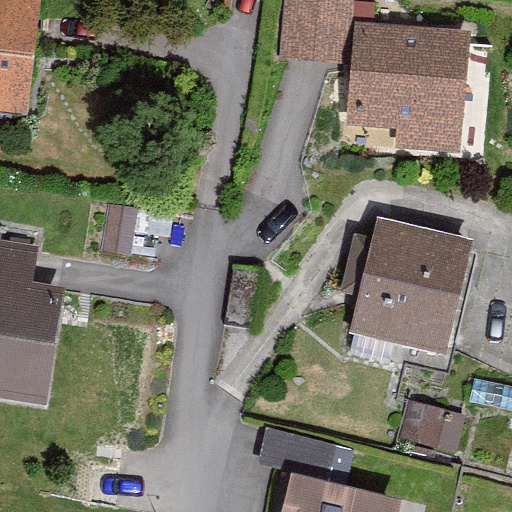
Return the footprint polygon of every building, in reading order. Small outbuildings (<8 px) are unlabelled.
[(50,10),(0,5),(0,115),(41,119),(50,10)] [(486,45),(367,35),(359,134),(478,144),(486,45)] [(494,256),(385,229),(362,344),(462,371),(494,256)] [(0,402),(63,412),(81,295),(40,289),(46,252),(0,245),(0,402)] [(271,279),(241,275),(233,332),(264,336),(271,279)] [(344,450),(274,437),(267,470),(337,484),(344,450)] [(399,511),(400,508),(296,486),(290,511),(399,511)]
